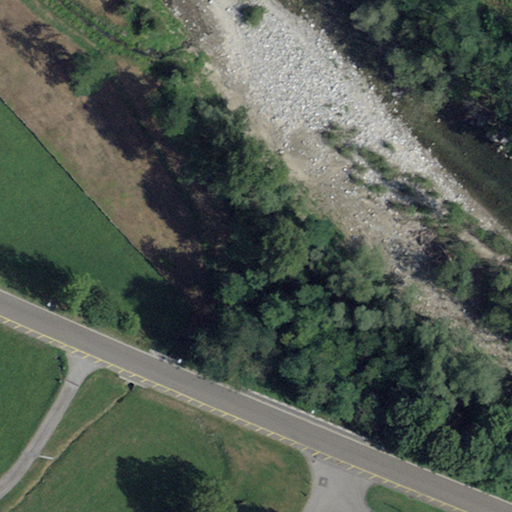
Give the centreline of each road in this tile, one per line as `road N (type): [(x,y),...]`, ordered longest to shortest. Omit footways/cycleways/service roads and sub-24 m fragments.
road 1 (tertiary): [(0,304),(347,453)]
road 2 (track): [(0,489),(25,462),(91,345)]
road 3 (tertiary): [(347,453),(499,511)]
